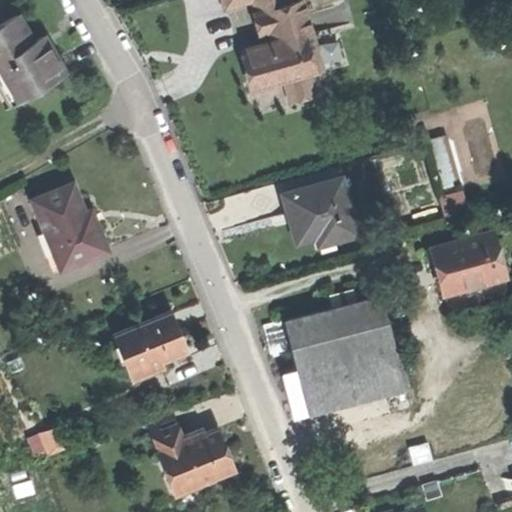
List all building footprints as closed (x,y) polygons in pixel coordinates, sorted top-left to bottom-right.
[(252,66),(257,83),(287,75),(316,66),(322,65),(303,0),(288,0),(263,7),(269,28),(271,36),(273,44),(248,51),(252,66)] [(255,0),(258,9),(263,7),(288,0),(255,0)] [(259,30),(269,28),(263,7),(258,9),(253,10),(259,30)] [(0,23),(0,86),(11,105),(65,75),(56,59),(43,37),(32,43),(16,15),(0,23)] [(246,43),(248,51),(273,44),(271,36),(246,43)] [(323,89),(316,66),(287,75),(294,97),(323,89)] [(459,124),(475,183),(502,175),(486,117),(459,124)] [(429,138),(442,186),(461,181),(448,133),(429,138)] [(290,213),(297,238),(319,232),(321,240),(356,231),(342,175),(284,191),(290,213)] [(30,197),(57,263),(105,244),(97,225),(89,206),(81,210),(69,181),(30,197)] [(439,268),(444,289),(504,274),(493,230),(433,245),(439,268)] [(508,290),(504,274),(444,289),(448,305),(508,290)] [(380,292),(284,317),(309,413),(405,388),(380,292)] [(116,331),(130,370),(185,348),(177,327),(170,310),(116,331)] [(160,448),(168,445),(185,438),(174,409),(148,418),(160,448)] [(168,445),(186,488),(236,467),(228,448),(217,424),(185,438),(168,445)] [(30,437),(38,455),(61,445),(53,427),(30,437)]
